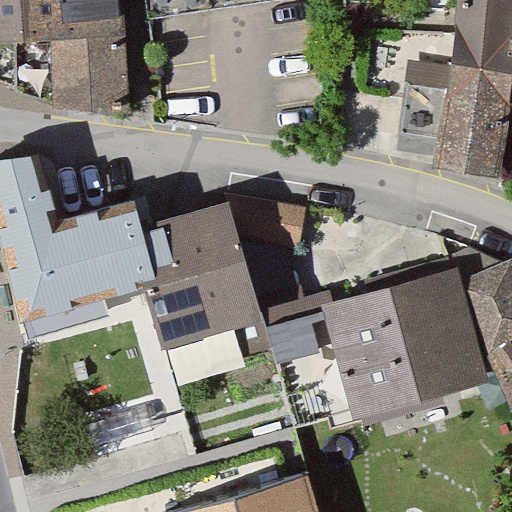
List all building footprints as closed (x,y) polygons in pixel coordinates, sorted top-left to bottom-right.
[(0,0),(0,35),(35,36),(39,99),(118,101),(111,0),(0,0)] [(511,68),(508,4),(507,0),(441,0),(420,164),(500,176),(511,68)] [(44,142),(0,147),(0,228),(21,316),(144,278),(129,220),(119,184),(58,198),(44,142)] [(229,192),(129,220),(144,278),(158,335),(268,304),(229,192)] [(511,250),(511,248),(459,265),(485,333),(511,317),(511,250)] [(449,253),(318,294),(354,407),(485,366),(449,253)] [(511,317),(485,333),(511,398),(511,317)] [(313,511),(294,442),(96,498),(105,509),(105,511),(313,511)]
